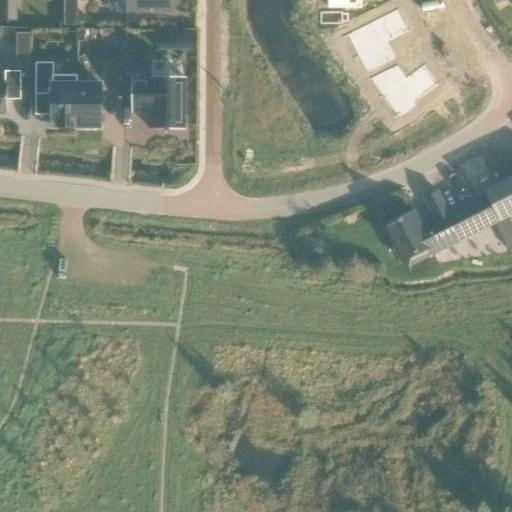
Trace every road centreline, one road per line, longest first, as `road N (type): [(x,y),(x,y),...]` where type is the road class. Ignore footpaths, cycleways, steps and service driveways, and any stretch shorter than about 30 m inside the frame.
road 1 (unclassified): [(209,209),(349,196),(446,155),(511,106)]
road 2 (unclassified): [(0,186),(209,209)]
road 3 (unclassified): [(209,209),(212,0)]
